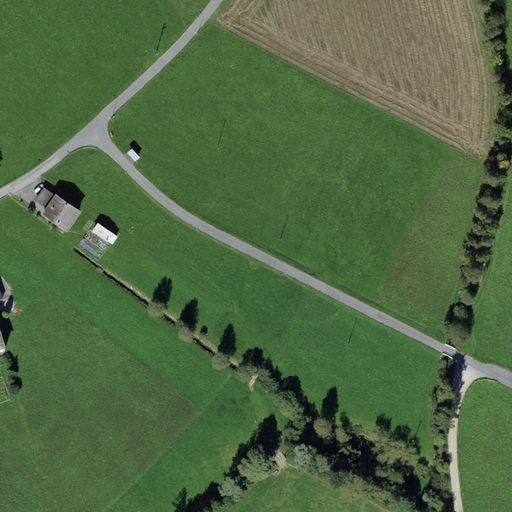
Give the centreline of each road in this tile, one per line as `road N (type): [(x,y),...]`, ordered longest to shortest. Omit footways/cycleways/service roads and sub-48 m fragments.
road 1 (residential): [(511,383),(198,224),(95,131)]
road 2 (unclassified): [(95,131),(215,0)]
road 3 (track): [(460,511),(452,451),(467,359)]
